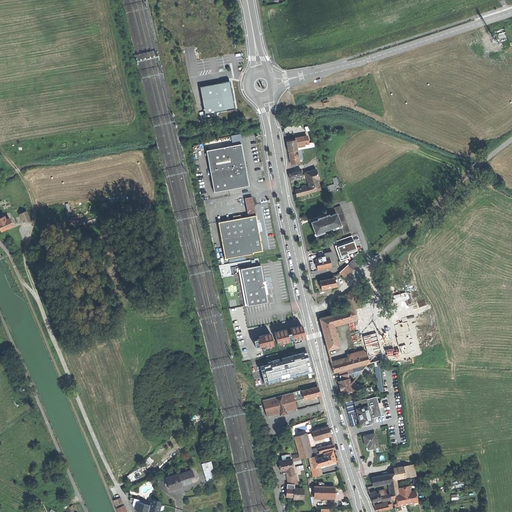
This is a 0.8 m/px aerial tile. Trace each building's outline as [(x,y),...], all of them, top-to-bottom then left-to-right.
[(235,108),(230,81),(200,87),(205,113),(235,108)] [(291,138),(291,141),(295,140),(296,146),(305,144),(303,137),(303,132),(294,134),(295,138),(291,138)] [(291,141),(287,141),(288,147),(289,151),(297,149),(296,146),(295,140),(291,141)] [(241,142),(206,149),(214,191),(249,184),(246,165),(241,142)] [(297,151),(289,152),(290,158),(291,164),(299,162),(297,151)] [(316,169),(307,172),(308,177),(307,177),(309,186),(305,187),(305,188),(306,193),(320,189),(316,174),(317,174),(316,169)] [(290,176),(290,179),(299,177),(298,170),(289,172),(290,176)] [(297,196),(306,193),(305,188),(296,190),(297,196)] [(246,198),(249,217),(257,216),(253,197),(246,198)] [(335,209),(336,213),(340,224),(344,234),(350,232),(341,207),(335,209)] [(19,215),(23,224),(30,221),(26,212),(19,215)] [(313,227),(315,233),(340,224),(336,213),(327,216),(326,215),(320,217),(321,218),(311,222),(313,227)] [(219,223),(226,259),(254,254),(254,253),(263,251),(260,233),(257,216),(249,217),(241,219),(241,215),(234,216),(234,220),(219,223)] [(0,230),(0,232),(12,226),(8,219),(4,221),(3,217),(0,218),(0,230)] [(335,245),(353,239),(352,235),(334,242),(335,245)] [(357,250),(353,239),(335,245),(340,260),(349,257),(347,253),(357,250)] [(323,255),(323,256),(325,256),(325,258),(329,257),(331,267),(335,266),(332,252),(324,253),(324,255),(323,255)] [(317,265),(317,270),(331,267),(329,257),(325,258),(325,256),(323,256),(318,257),(318,259),(316,259),(317,265)] [(359,265),(353,259),(348,264),(352,269),(353,270),(359,265)] [(340,272),(344,277),(352,269),(348,264),(344,268),(340,272)] [(260,265),(239,269),(247,306),(267,302),(263,284),(260,265)] [(321,285),(322,289),(336,286),(336,282),(335,280),(335,278),(320,281),(321,285)] [(343,296),(347,311),(361,307),(361,305),(360,302),(356,287),(343,296)] [(347,311),(331,315),(334,324),(358,318),(371,314),(368,305),(361,307),(347,311)] [(406,316),(409,326),(415,350),(440,344),(431,310),(406,316)] [(376,334),(371,314),(358,318),(367,353),(370,363),(383,359),(376,334)] [(331,315),(319,318),(325,338),(328,350),(340,347),(334,324),(331,315)] [(290,327),(291,332),(293,339),(295,348),(307,345),(301,324),(296,326),(290,327)] [(409,326),(384,332),(391,357),(415,350),(409,326)] [(289,340),(287,333),(286,328),(275,331),(279,346),(285,344),(284,341),(289,340)] [(259,335),(259,338),(261,345),(263,350),(270,348),(269,345),(274,344),(271,332),(259,335)] [(384,332),(376,334),(383,359),(391,357),(384,332)] [(334,372),(370,363),(367,353),(331,363),(334,372)] [(341,381),(338,381),(340,387),(341,393),(346,392),(349,391),(352,391),(351,385),(349,379),(341,381)] [(303,398),(304,399),(320,395),(319,391),(318,387),(302,391),(303,398)] [(295,400),(303,398),(302,391),(301,390),(293,392),(294,395),(295,400)] [(293,409),(290,396),(289,393),(263,400),(267,416),(279,413),(287,411),(293,409)] [(381,415),(377,397),(367,399),(369,405),(368,406),(371,418),(381,415)] [(354,401),(356,409),(368,406),(369,405),(367,399),(366,398),(354,401)] [(368,406),(356,409),(358,416),(360,424),(372,421),(371,418),(368,406)] [(312,431),(314,440),(331,435),(330,431),(329,427),(312,431)] [(305,433),(294,436),(300,458),(311,455),(305,433)] [(375,434),(364,437),(365,441),(366,445),(367,445),(369,449),(378,446),(375,434)] [(318,449),(319,453),(335,449),(333,444),(318,449)] [(332,451),(324,453),(325,456),(323,457),(325,464),(335,462),(334,456),(332,451)] [(319,466),(321,465),(319,458),(318,455),(309,457),(314,476),(321,474),(319,466)] [(285,460),(278,461),(280,471),(286,470),(287,469),(288,475),(287,476),(288,484),(294,484),(298,484),(295,472),(294,472),(291,458),(285,460)] [(216,477),(211,461),(202,464),(207,480),(216,477)] [(394,468),(395,473),(396,478),(405,477),(404,466),(394,468)] [(191,470),(177,475),(181,486),(187,484),(195,481),(191,470)] [(395,473),(389,474),(390,483),(389,483),(391,494),(391,495),(395,495),(399,494),(396,478),(395,473)] [(181,487),(181,486),(177,475),(177,474),(165,478),(166,483),(168,482),(170,490),(181,487)] [(383,475),(372,477),(373,481),(374,486),(389,483),(390,483),(389,474),(383,475)] [(333,487),(314,486),(314,497),(333,497),(333,492),(333,487)] [(400,494),(399,494),(395,495),(396,499),(398,506),(415,502),(414,499),(413,494),(413,491),(405,493),(404,487),(399,488),(400,494)] [(294,488),(287,488),(286,497),(290,497),(294,497),(293,498),(303,499),(304,489),(294,488)] [(374,495),(371,496),(372,499),(373,502),(382,499),(380,495),(379,493),(374,495)] [(114,500),(118,508),(123,506),(120,498),(114,500)] [(150,505),(137,502),(135,508),(138,511),(142,511),(147,511),(148,511),(150,505)] [(150,503),(150,505),(148,511),(151,511),(159,510),(160,505),(150,503)]
